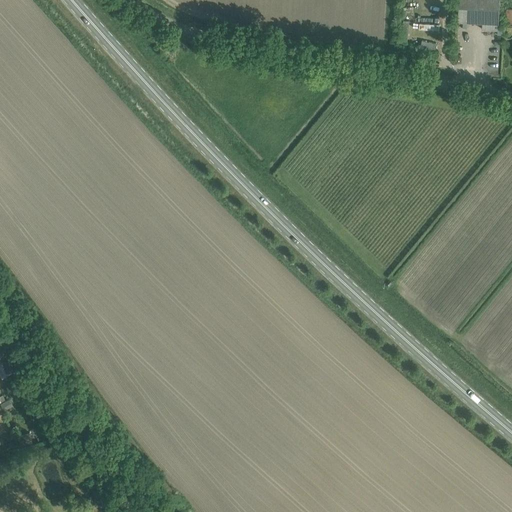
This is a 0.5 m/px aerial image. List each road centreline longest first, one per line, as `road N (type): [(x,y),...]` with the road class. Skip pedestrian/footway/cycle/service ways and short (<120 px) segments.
road 1 (secondary): [(511,435),(399,338),(212,153),(76,0)]
road 2 (unclassified): [(511,95),(201,35),(135,0)]
road 3 (unclassified): [(136,511),(0,322)]
